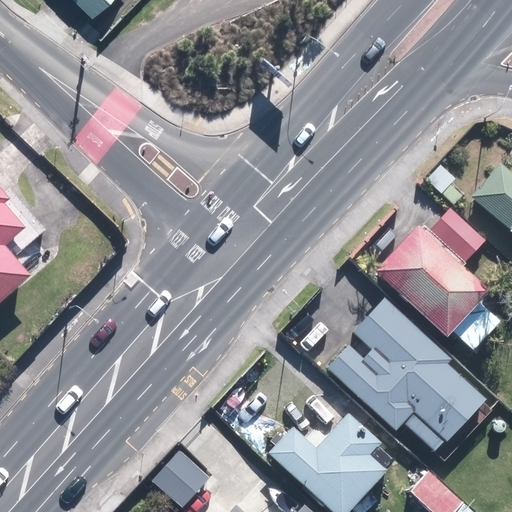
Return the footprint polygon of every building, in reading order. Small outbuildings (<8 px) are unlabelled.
[(68,0),(88,20),(107,0),(68,0)] [(511,182),(493,165),(466,202),(511,241),(511,182)] [(449,182),(434,167),(422,178),(448,206),(458,196),(446,184),(449,182)] [(0,304),(26,281),(16,270),(33,255),(25,247),(44,231),(8,191),(0,198),(0,304)] [(478,294),(407,224),(364,268),(434,339),(442,331),(464,353),(495,322),(472,300),(478,294)] [(340,342),(317,367),(388,432),(395,425),(437,464),(488,408),(440,364),(444,360),(378,300),(347,334),(364,350),(357,358),(340,342)] [(299,424),(272,451),(333,511),(347,511),(402,458),(353,409),(337,425),(329,417),(310,435),(299,424)] [(182,507),(209,477),(180,452),(153,482),(182,507)] [(449,511),(457,505),(424,471),(401,493),(419,511),(449,511)]
